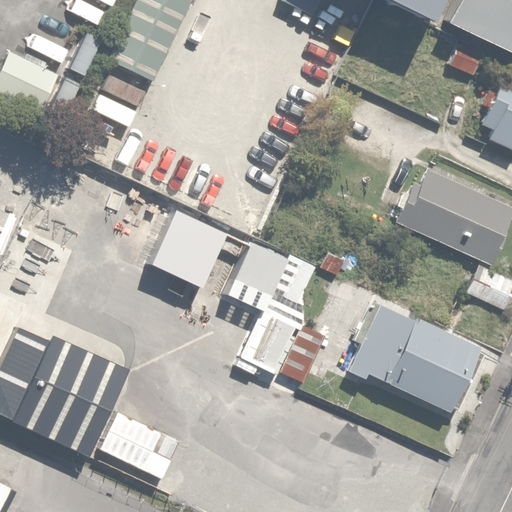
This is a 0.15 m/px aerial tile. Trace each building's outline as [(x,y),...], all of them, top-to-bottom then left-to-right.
[(194,0),(130,0),(97,66),(148,92),(194,0)] [(407,0),(429,10),(434,0),(407,0)] [(511,0),(452,0),(444,17),(511,50),(511,0)] [(57,70),(6,47),(0,61),(0,88),(40,106),(57,70)] [(511,148),(511,72),(506,69),(480,120),(490,125),(485,135),(511,148)] [(506,204),(419,166),(394,223),(482,260),(506,204)] [(247,235),(228,274),(268,293),(276,277),(299,288),(310,265),(247,235)] [(511,286),(511,277),(476,261),(464,287),(503,306),(511,286)] [(472,340),(374,298),(346,365),(443,407),(472,340)] [(271,311),(249,356),(275,369),(276,366),(302,379),(323,336),(271,311)] [(121,371),(43,336),(9,411),(86,446),(121,371)]
